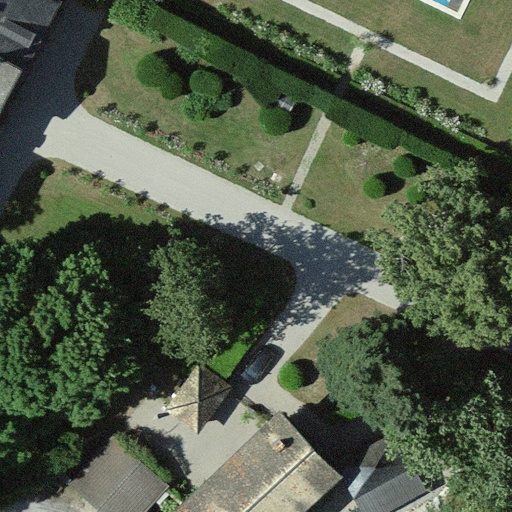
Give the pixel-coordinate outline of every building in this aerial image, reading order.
[(0,0),(0,99),(43,14),(14,0),(0,0)] [(171,402),(200,426),(228,392),(200,368),(171,402)] [(341,463),(379,511),(386,511),(432,477),(391,424),(341,463)] [(280,434),(198,511),(293,511),(327,480),(280,434)] [(87,486),(115,511),(124,511),(155,479),(121,448),(87,486)]
